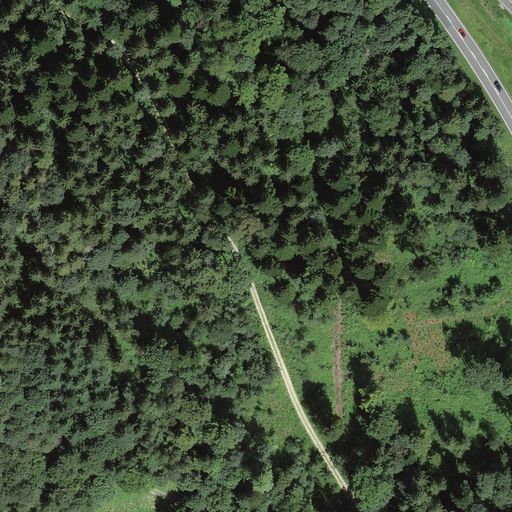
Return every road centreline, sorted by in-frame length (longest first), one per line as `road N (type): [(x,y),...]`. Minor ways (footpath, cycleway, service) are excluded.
road 1 (track): [(357,511),(296,405),(238,248),(197,194),(143,70),(115,41),(43,0)]
road 2 (track): [(362,0),(421,58),(511,174)]
road 3 (track): [(0,431),(98,462),(202,511)]
road 4 (primary): [(511,121),(431,0)]
